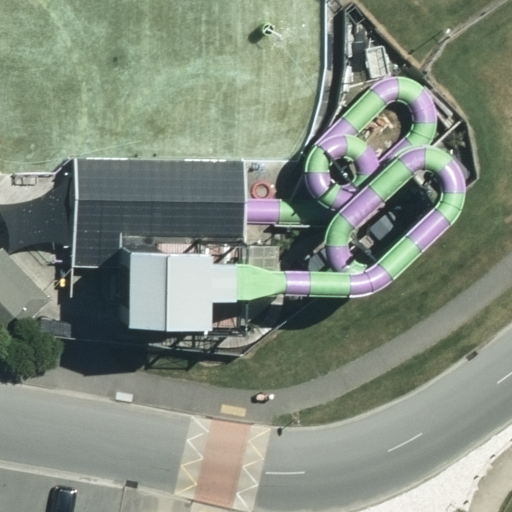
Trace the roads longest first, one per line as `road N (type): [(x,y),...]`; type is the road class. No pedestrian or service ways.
road 1 (unclassified): [(326,473),(0,420)]
road 2 (unclassified): [(326,473),(445,427),(511,377)]
